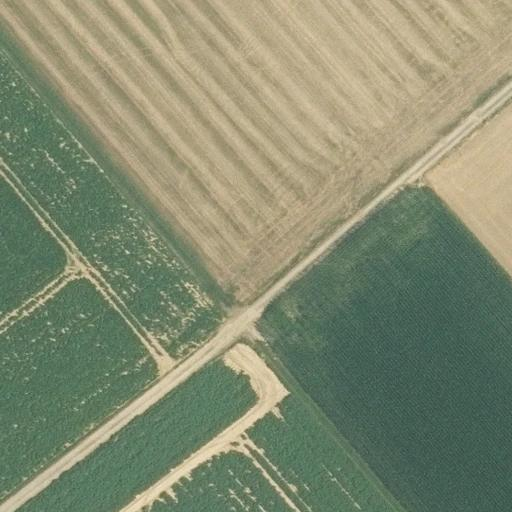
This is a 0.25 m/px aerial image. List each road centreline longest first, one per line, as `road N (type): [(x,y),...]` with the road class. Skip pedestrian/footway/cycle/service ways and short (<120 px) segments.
road 1 (track): [(13,511),(511,117)]
road 2 (track): [(0,33),(407,511)]
